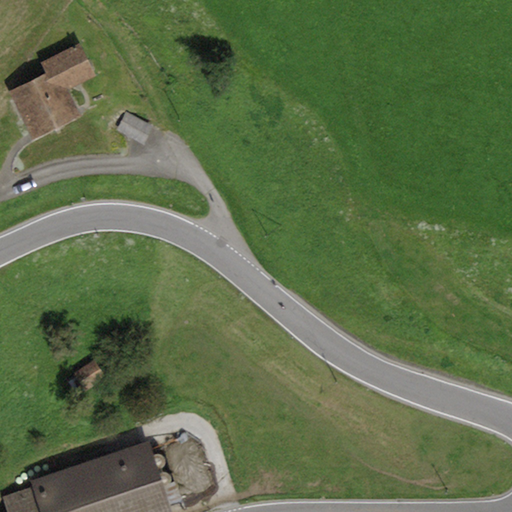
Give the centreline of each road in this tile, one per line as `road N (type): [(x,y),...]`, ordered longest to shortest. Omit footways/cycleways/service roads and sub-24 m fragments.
road 1 (tertiary): [(511,423),(371,371),(169,227),(79,219),(0,252)]
road 2 (primary): [(118,511),(511,220)]
road 3 (track): [(95,0),(170,112),(249,278)]
road 4 (track): [(25,182),(109,163),(202,171)]
